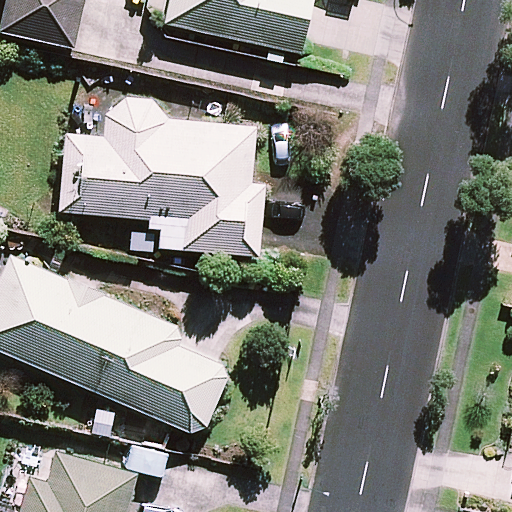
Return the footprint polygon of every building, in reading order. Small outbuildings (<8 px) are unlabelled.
[(6,0),(0,30),(0,32),(71,48),(81,0),(6,0)] [(178,0),(172,29),(309,58),(321,0),(178,0)] [(162,114),(151,103),(118,102),(106,112),(105,139),(63,137),(60,215),(160,219),(159,250),(257,255),(260,186),(249,185),(252,128),(161,124),(162,114)] [(178,329),(8,258),(0,276),(0,352),(199,437),(228,368),(171,344),(178,329)] [(125,511),(135,475),(55,454),(47,485),(29,480),(20,511),(125,511)]
